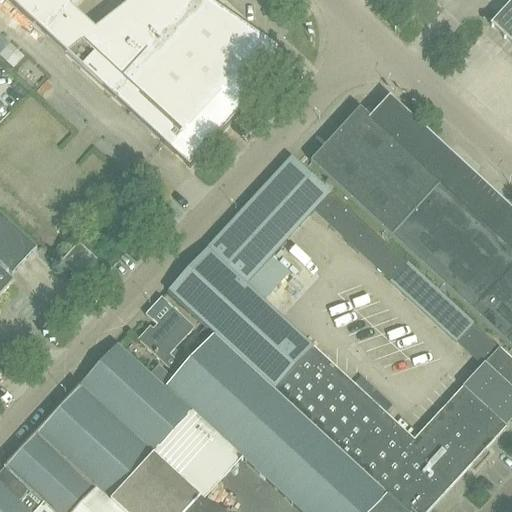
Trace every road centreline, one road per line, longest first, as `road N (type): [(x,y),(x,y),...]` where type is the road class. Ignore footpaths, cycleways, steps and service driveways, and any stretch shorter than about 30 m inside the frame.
road 1 (unclassified): [(0,445),(370,40)]
road 2 (unclassified): [(511,160),(370,40)]
